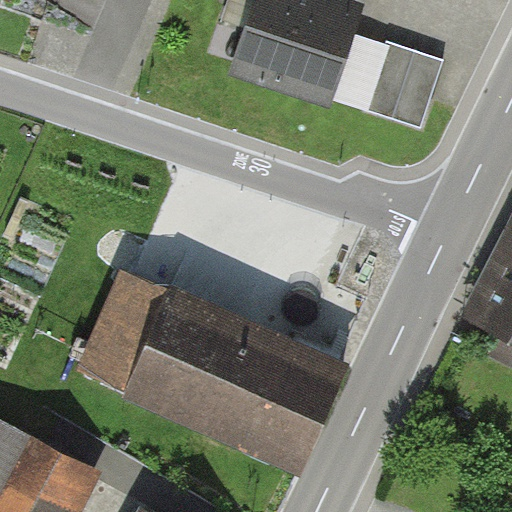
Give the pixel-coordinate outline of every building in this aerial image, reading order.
[(377,16),(322,0),(263,0),(242,75),(350,107),(377,16)] [(447,66),(392,48),(371,115),(426,132),(447,66)] [(298,469),(349,361),(142,264),(91,372),(298,469)] [(511,267),(485,325),(511,338),(511,267)] [(0,511),(95,511),(116,470),(0,413),(0,511)]
